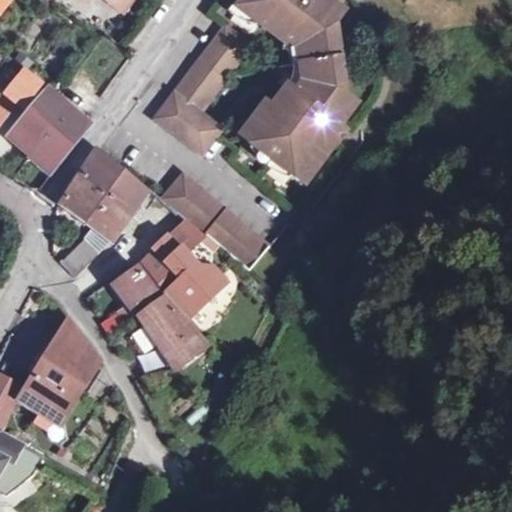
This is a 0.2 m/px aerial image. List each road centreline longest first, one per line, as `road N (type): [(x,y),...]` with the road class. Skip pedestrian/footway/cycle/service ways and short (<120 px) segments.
road 1 (residential): [(27,246),(112,361),(171,478)]
road 2 (residential): [(185,0),(26,215)]
